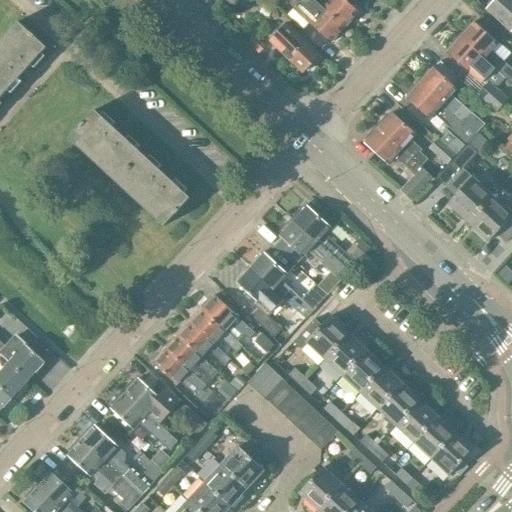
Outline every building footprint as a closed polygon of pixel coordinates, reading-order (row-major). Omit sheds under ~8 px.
[(315,0),(289,0),(302,11),(301,13),(310,22),(331,43),(344,29),(315,0)] [(315,0),(344,29),(359,13),(344,0),(315,0)] [(491,6),(487,11),(510,33),(511,31),(511,0),(491,0),(488,4),(491,6)] [(17,23),(0,41),(0,98),(46,49),(17,23)] [(319,55),(287,23),(270,40),(303,72),(319,55)] [(465,35),(461,39),(495,70),(505,79),(511,84),(511,69),(493,52),(498,45),(475,24),(474,26),(470,23),(462,32),(465,35)] [(454,40),(447,48),(451,51),(448,54),(481,85),(483,83),(487,87),(479,95),(481,97),(498,113),(509,101),(504,97),(496,89),(505,79),(495,70),(461,39),(458,43),(454,40)] [(424,80),(420,84),(434,97),(464,124),(465,123),(472,115),(452,97),(452,96),(457,91),(433,70),(431,72),(428,69),(421,77),(424,80)] [(413,85),(406,94),(409,97),(406,100),(430,121),(435,115),(449,127),(447,129),(446,129),(436,140),(454,157),(476,134),(465,124),(465,123),(464,124),(434,97),(420,84),(417,88),(413,85)] [(94,111),(68,139),(164,227),(190,198),(94,111)] [(465,124),(476,134),(477,135),(488,122),(477,111),(465,124)] [(386,123),(380,129),(421,167),(422,167),(428,159),(420,152),(422,150),(413,141),(417,136),(393,115),(391,117),(387,114),(382,120),(386,123)] [(369,141),(366,145),(389,166),(395,160),(413,176),(407,182),(419,193),(433,177),(422,167),(421,167),(380,129),(376,134),(372,131),(366,138),(369,141)] [(447,165),(454,157),(436,140),(428,148),(447,165)] [(468,225),(499,191),(491,183),(487,188),(466,169),(479,154),(469,145),(450,167),(459,175),(447,188),(457,198),(449,207),(468,225)] [(509,199),(499,191),(468,225),(489,244),(498,235),(506,242),(511,235),(511,211),(504,204),(509,199)] [(299,216),(294,222),(350,272),(358,264),(345,252),(335,243),(325,234),(331,228),(308,207),(306,208),(303,206),(296,213),(299,216)] [(287,224),(280,231),(283,234),(281,236),(304,257),(309,251),(319,260),(329,270),(330,268),(335,273),(324,285),(331,292),(341,282),(350,272),(294,222),(290,226),(287,224)] [(361,239),(355,244),(367,255),(372,250),(361,239)] [(257,263),(250,270),(283,300),(306,320),(314,311),(291,291),(281,282),(287,275),(264,254),(261,258),(258,256),(254,260),(257,263)] [(371,259),(362,268),(369,274),(377,266),(371,259)] [(241,274),(237,279),(240,282),(237,284),(257,302),(255,303),(255,305),(257,307),(249,316),(274,339),(282,331),(268,317),(276,308),(283,300),(250,270),(244,277),(241,274)] [(208,300),(201,307),(203,309),(202,310),(237,343),(243,336),(248,341),(254,334),(215,297),(210,301),(208,300)] [(196,313),(189,320),(191,322),(189,324),(213,345),(219,338),(236,354),(242,348),(237,343),(202,310),(198,314),(196,313)] [(307,343),(324,359),(347,334),(328,317),(320,326),(314,320),(292,343),(300,351),(307,343)] [(184,326),(177,333),(179,335),(177,337),(200,359),(207,352),(223,368),(229,361),(213,345),(189,324),(186,328),(184,326)] [(324,359),(342,376),(365,351),(347,334),(324,359)] [(8,362),(28,381),(45,362),(16,335),(5,347),(14,355),(8,362)] [(172,339),(165,346),(167,348),(165,350),(189,372),(195,365),(211,380),(217,374),(200,359),(177,337),(174,341),(172,339)] [(159,352),(152,359),(154,361),(152,363),(176,385),(184,378),(200,393),(205,387),(189,372),(165,350),(161,354),(159,352)] [(342,376),(360,392),(383,368),(365,351),(342,376)] [(8,362),(0,370),(0,387),(12,399),(28,381),(8,362)] [(247,383),(258,393),(275,375),(264,365),(247,383)] [(300,385),(306,378),(295,367),(288,375),(300,385)] [(360,392),(377,409),(400,384),(383,368),(360,392)] [(258,393),(267,401),(284,383),(275,375),(258,393)] [(317,388),(306,378),(300,385),(310,395),(317,388)] [(130,387),(123,395),(157,427),(175,444),(177,442),(159,425),(172,410),(161,400),(138,379),(135,383),(133,381),(129,386),(130,387)] [(267,401),(276,409),(293,392),(284,383),(267,401)] [(377,409),(396,426),(419,401),(400,384),(377,409)] [(0,387),(0,411),(12,399),(0,387)] [(276,409),(285,418),(302,400),(293,392),(276,409)] [(115,404),(110,409),(133,430),(139,424),(149,433),(168,451),(175,444),(157,427),(123,395),(119,399),(118,398),(113,403),(115,404)] [(285,418),(294,426),(310,408),(302,400),(285,418)] [(336,419),(342,412),(330,401),(324,408),(336,419)] [(396,426),(414,442),(437,417),(419,401),(396,426)] [(185,404),(174,415),(195,433),(205,422),(185,404)] [(294,426),(303,434),(319,416),(310,408),(294,426)] [(359,428),(342,412),(336,419),(353,435),(359,428)] [(303,434),(311,442),(328,424),(319,416),(303,434)] [(414,442),(432,459),(455,434),(437,417),(414,442)] [(328,424),(311,442),(321,451),(337,433),(328,424)] [(87,435),(81,441),(121,478),(122,477),(142,496),(148,490),(150,488),(129,469),(130,468),(124,463),(125,461),(126,452),(118,446),(117,447),(95,426),(91,430),(89,428),(85,433),(87,435)] [(198,444),(204,450),(215,438),(209,432),(198,444)] [(371,452),(378,445),(366,434),(360,441),(371,452)] [(455,434),(432,459),(450,475),(454,471),(462,462),(473,450),(455,434)] [(72,451),(67,456),(90,477),(96,471),(106,480),(113,487),(121,478),(81,441),(77,446),(75,444),(70,449),(72,451)] [(195,460),(204,450),(198,444),(189,454),(195,460)] [(390,455),(378,445),(371,452),(383,462),(390,455)] [(238,447),(221,465),(246,489),(264,471),(238,447)] [(360,465),(365,459),(353,447),(347,453),(360,465)] [(162,456),(154,465),(161,470),(169,462),(162,456)] [(376,468),(365,459),(360,465),(370,475),(376,468)] [(462,462),(454,471),(460,476),(468,467),(462,462)] [(221,465),(204,483),(230,507),(246,489),(221,465)] [(177,467),(165,480),(172,487),(185,473),(177,467)] [(299,494),(317,511),(341,485),(323,468),(299,494)] [(396,475),(407,485),(413,479),(402,469),(396,475)] [(44,482),(38,488),(64,511),(80,511),(68,501),(74,494),(52,473),(48,477),(46,475),(41,480),(44,482)] [(413,479),(407,485),(415,492),(421,486),(413,479)] [(165,480),(156,489),(164,496),(172,487),(165,480)] [(384,488),(395,498),(401,492),(390,482),(384,488)] [(204,483),(188,501),(199,511),(225,511),(230,507),(204,483)] [(317,511),(318,511),(349,511),(359,502),(341,485),(317,511)] [(28,499),(24,503),(34,511),(64,511),(38,488),(32,494),(30,492),(26,497),(28,499)] [(401,492),(395,498),(406,508),(412,502),(401,492)] [(199,511),(188,501),(177,511),(199,511)] [(349,511),(370,511),(359,502),(349,511)]
